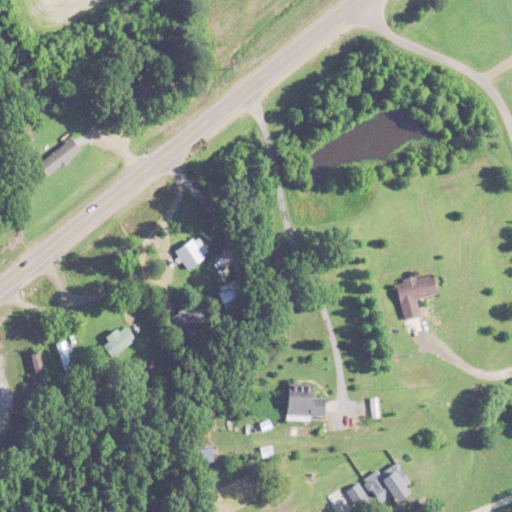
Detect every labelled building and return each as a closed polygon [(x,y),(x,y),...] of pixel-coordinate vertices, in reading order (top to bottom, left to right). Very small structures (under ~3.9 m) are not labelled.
[(163,84),(153,69),(119,91),(129,107),(163,84)] [(81,149),(71,137),(38,164),(48,176),(81,149)] [(186,270),(210,255),(197,236),(174,251),(186,270)] [(403,319),(420,315),(416,297),(437,293),(434,274),(396,281),(403,319)] [(248,302),(237,280),(216,290),(228,313),(248,302)] [(168,317),(176,334),(205,319),(197,303),(168,317)] [(135,344),(128,327),(102,338),(108,354),(135,344)] [(55,344),(67,375),(74,372),(63,341),(55,344)] [(31,352),(38,391),(47,390),(40,350),(31,352)] [(314,385),(288,385),(288,414),(326,415),(326,398),(314,398),(314,385)]
